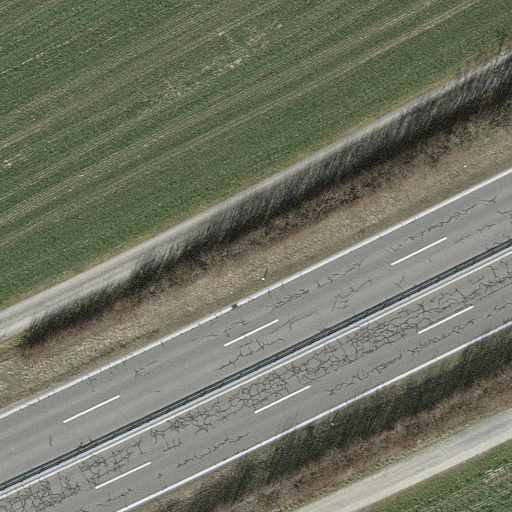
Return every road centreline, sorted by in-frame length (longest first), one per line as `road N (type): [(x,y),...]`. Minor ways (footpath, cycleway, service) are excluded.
road 1 (track): [(511,65),(0,326)]
road 2 (trunk): [(511,206),(0,453)]
road 3 (trunk): [(47,511),(511,288)]
road 4 (track): [(319,511),(511,423)]
